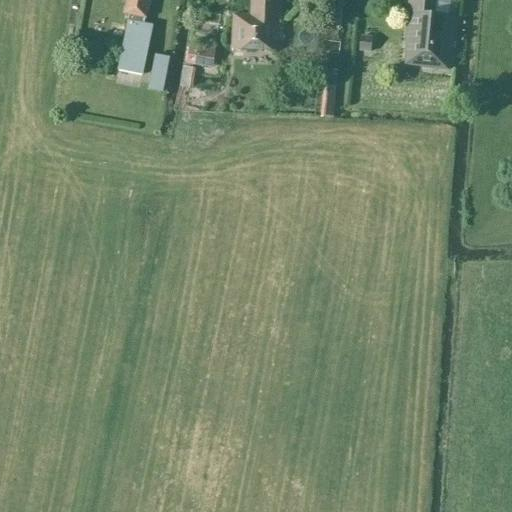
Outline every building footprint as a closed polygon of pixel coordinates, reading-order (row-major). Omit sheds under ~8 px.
[(145,19),(148,0),(126,0),(123,16),(129,17),(127,23),(119,63),(120,63),(117,72),(141,77),(151,28),(143,26),(143,24),(144,19),(145,19)] [(281,50),(283,18),(279,19),(279,0),(250,0),(250,16),(233,15),(231,50),(281,50)] [(447,70),(452,17),(433,15),(433,0),(408,0),(404,65),(447,70)] [(371,39),(359,39),(358,53),(370,54),(371,39)] [(207,48),(196,46),(193,67),(211,70),(214,52),(207,50),(207,48)] [(168,59),(154,56),(146,91),(160,94),(168,59)] [(323,94),(320,117),(330,118),(333,95),(323,94)]
